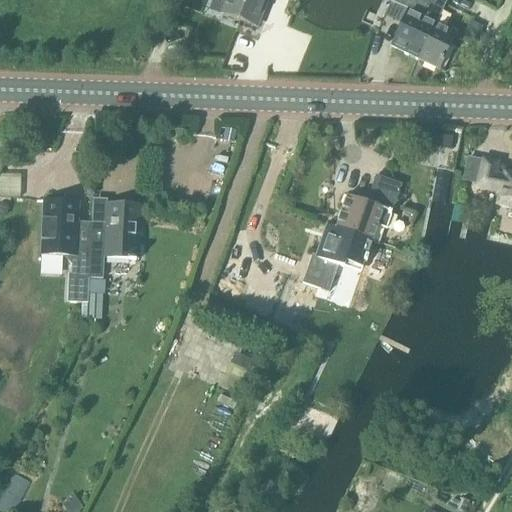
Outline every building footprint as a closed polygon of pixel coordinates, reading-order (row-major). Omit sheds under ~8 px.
[(213,0),(211,7),(224,12),(222,16),(255,28),(265,0),(213,0)] [(390,0),(390,2),(409,11),(392,46),(406,53),(405,54),(418,61),(428,42),(416,36),(425,17),(423,16),(431,0),(390,0)] [(425,17),(416,36),(428,42),(418,61),(438,71),(457,33),(437,23),(448,0),(431,0),(423,16),(425,17)] [(461,41),(480,50),(486,37),(468,28),(461,41)] [(227,128),(224,141),(233,143),(236,130),(227,128)] [(450,149),(453,136),(437,132),(435,145),(450,149)] [(504,176),(496,174),(499,163),(484,160),(478,187),(500,192),(498,205),(511,208),(511,173),(505,172),(504,176)] [(387,229),(402,185),(376,176),(366,203),(346,196),(335,227),(373,240),(378,226),(387,229)] [(42,255),(74,257),(73,265),(70,265),(68,304),(88,305),(90,279),(93,224),(86,224),(76,213),(77,203),(45,201),(42,255)] [(139,260),(142,206),(111,204),(110,225),(93,224),(90,279),(104,280),(105,258),(139,260)] [(373,240),(335,227),(327,224),(316,256),(313,255),(303,284),(329,293),(338,266),(345,269),(346,263),(363,269),(373,240)] [(102,321),(103,296),(90,295),(89,321),(102,321)] [(267,358),(271,349),(262,345),(258,355),(267,358)]
